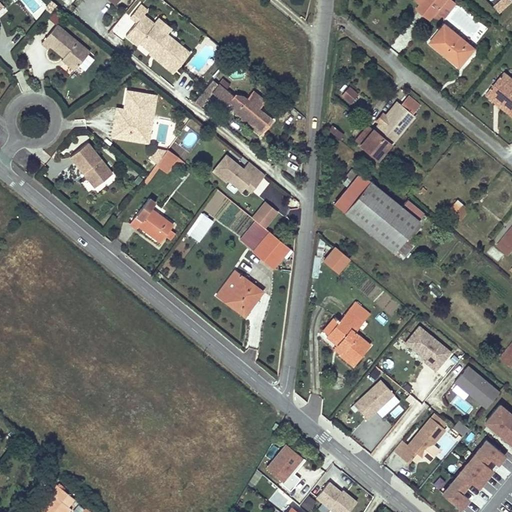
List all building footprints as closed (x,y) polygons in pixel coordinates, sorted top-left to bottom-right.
[(445,0),(417,0),(422,3),(418,8),(431,18),(434,14),(445,0)] [(442,20),(456,3),(451,0),(445,0),(434,14),(442,20)] [(511,0),(497,0),(494,3),(500,12),(511,3),(511,0)] [(154,24),(143,15),(147,10),(140,4),(130,17),(137,22),(126,35),(137,45),(139,42),(151,52),(152,50),(176,69),(190,53),(166,33),(157,26),(154,24)] [(52,10),(48,17),(57,23),(61,17),(52,10)] [(171,28),(159,18),(154,24),(157,26),(166,33),(171,28)] [(89,52),(57,24),(42,42),(48,48),(50,46),(76,67),(89,52)] [(475,49),(445,25),(431,42),(460,66),(475,49)] [(151,52),(149,53),(173,73),(176,69),(152,50),(151,52)] [(76,67),(64,57),(62,59),(74,70),(76,67)] [(511,78),(504,72),(500,76),(511,85),(511,78)] [(511,85),(500,76),(488,91),(504,104),(502,106),(511,114),(511,85)] [(258,108),(265,101),(253,91),(247,99),(243,96),(234,94),(233,96),(212,79),(194,101),(200,106),(212,92),(236,112),(237,111),(262,132),(272,120),(258,108)] [(350,102),(357,94),(349,87),(342,95),(350,102)] [(153,114),(156,95),(127,91),(124,109),(122,122),(115,121),(112,137),(128,139),(129,133),(144,136),(148,113),(153,114)] [(504,104),(488,91),(486,93),(502,106),(504,104)] [(376,131),(399,103),(397,101),(385,115),(382,113),(376,120),(379,123),(373,129),(376,131)] [(390,143),(414,115),(399,103),(376,131),(390,143)] [(122,122),(124,109),(117,108),(115,121),(122,122)] [(262,132),(237,111),(236,112),(235,113),(260,134),(262,132)] [(148,142),(153,114),(148,113),(144,136),(129,133),(128,139),(148,142)] [(361,144),(373,129),(368,125),(355,140),(361,144)] [(333,127),(330,132),(341,139),(344,133),(333,127)] [(377,159),(390,143),(376,131),(373,129),(361,144),(361,145),(377,159)] [(112,174),(87,142),(70,156),(83,173),(86,171),(89,175),(86,177),(94,187),(112,174)] [(175,160),(177,156),(167,149),(156,164),(158,166),(166,172),(175,160)] [(33,175),(42,165),(27,152),(18,162),(33,175)] [(259,182),(265,174),(249,161),(243,168),(226,155),(213,171),(226,182),(228,179),(242,191),(246,186),(253,177),(259,182)] [(181,165),(184,162),(177,156),(175,160),(181,165)] [(148,180),(158,166),(156,164),(146,178),(148,180)] [(424,214),(407,200),(403,205),(400,203),(399,205),(359,172),(359,173),(354,170),(349,176),(353,180),(348,186),(334,203),(394,252),(394,251),(403,258),(413,245),(405,238),(424,214)] [(348,186),(353,180),(349,176),(344,183),(348,186)] [(252,191),(259,182),(253,177),(246,186),(252,191)] [(173,225),(151,209),(155,203),(149,198),(130,223),(137,228),(139,225),(161,242),(165,236),(170,229),(173,225)] [(460,219),(468,209),(462,204),(457,200),(448,210),(460,219)] [(198,242),(214,220),(201,211),(186,233),(198,242)] [(408,240),(427,217),(424,214),(405,238),(408,240)] [(289,248),(256,220),(240,240),(273,267),(289,248)] [(511,227),(498,245),(508,253),(511,248),(511,227)] [(170,239),(175,232),(170,229),(165,236),(170,239)] [(338,271),(349,258),(335,247),(324,260),(338,271)] [(244,315),(262,291),(235,271),(217,295),(244,315)] [(370,345),(354,332),(364,320),(360,317),(365,311),(354,302),(339,320),(335,316),(323,331),(327,334),(326,335),(337,344),(344,350),(340,354),(353,365),(370,345)] [(364,320),(369,314),(365,311),(360,317),(364,320)] [(420,324),(405,342),(425,359),(438,369),(452,351),(420,324)] [(511,343),(501,357),(511,366),(511,343)] [(344,350),(337,344),(333,348),(340,354),(344,350)] [(436,371),(438,369),(425,359),(423,361),(436,371)] [(500,391),(469,366),(456,382),(486,407),(500,391)] [(395,394),(381,379),(354,403),(368,418),(377,411),(395,394)] [(401,400),(395,394),(377,411),(383,417),(401,400)] [(511,412),(501,404),(486,422),(511,442),(511,412)] [(440,448),(434,444),(446,429),(443,427),(446,423),(434,413),(430,417),(409,444),(408,445),(402,440),(394,450),(399,455),(409,463),(413,459),(418,463),(423,457),(429,462),(430,461),(440,448)] [(468,428),(458,420),(453,426),(463,434),(468,428)] [(486,465),(491,459),(498,465),(506,455),(499,450),(486,439),(442,493),(455,503),(462,508),(470,498),(463,493),(471,483),(479,489),(494,471),(486,465)] [(300,478),(294,472),(305,460),(285,444),(265,468),(282,482),(281,483),(290,491),(291,489),(300,478)] [(329,481),(317,496),(336,511),(347,511),(355,502),(342,491),(329,481)] [(69,511),(72,509),(68,506),(74,498),(54,482),(48,490),(53,494),(40,510),(38,511),(69,511)] [(342,491),(355,502),(356,500),(343,490),(342,491)]
